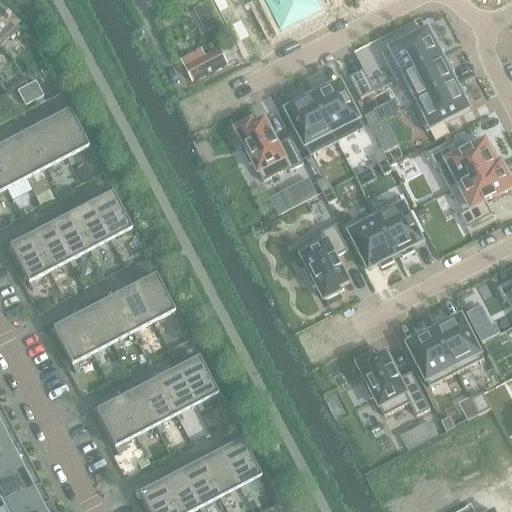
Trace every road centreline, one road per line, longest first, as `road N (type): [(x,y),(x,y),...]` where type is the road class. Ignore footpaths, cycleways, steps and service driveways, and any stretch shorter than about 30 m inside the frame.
road 1 (residential): [(0,334),(93,511)]
road 2 (residential): [(356,327),(511,245)]
road 3 (residential): [(380,18),(238,91)]
